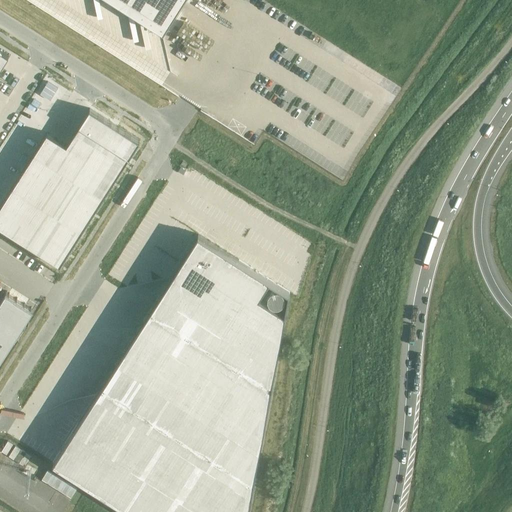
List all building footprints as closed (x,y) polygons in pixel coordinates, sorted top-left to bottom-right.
[(116,0),(164,30),(182,0),(116,0)] [(0,69),(9,56),(0,50),(0,69)] [(47,132),(0,205),(0,226),(60,265),(140,139),(89,107),(66,144),(47,132)] [(95,395),(52,462),(130,511),(248,511),(289,292),(198,234),(171,277),(173,287),(164,289),(166,298),(158,300),(159,308),(151,310),(153,319),(144,321),(146,329),(137,331),(139,340),(131,342),(133,350),(124,352),(126,361),(117,363),(119,371),(111,373),(113,382),(104,384),(106,392),(95,395)] [(0,294),(0,358),(32,308),(6,291),(2,296),(0,294)]
